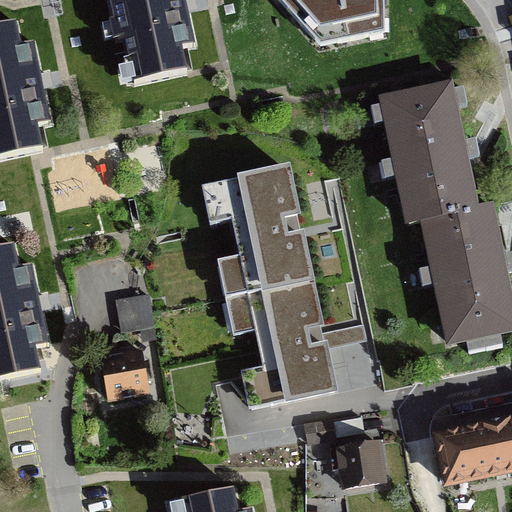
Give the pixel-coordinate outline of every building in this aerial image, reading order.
[(183,51),(195,48),(187,6),(185,0),(116,0),(117,0),(110,1),(114,21),(119,20),(123,38),(126,38),(132,67),(137,66),(140,83),(188,73),(183,51)] [(276,0),(319,48),(385,34),(384,0),(276,0)] [(38,129),(52,126),(43,84),(34,44),(22,47),(17,24),(0,27),(0,159),(43,151),(38,129)] [(466,163),(480,160),(478,151),(476,142),(463,145),(455,110),(468,107),(464,90),(452,93),(450,87),(380,102),(381,107),(371,110),(374,127),(387,125),(395,162),(380,165),(384,183),(401,179),(411,224),(422,222),(433,270),(417,274),(421,291),(437,288),(450,344),(465,341),(469,357),(504,350),(500,334),(511,331),(511,316),(503,276),(511,274),(511,256),(502,258),(491,206),(476,209),(466,163)] [(271,405),(335,391),(323,336),(301,232),(288,171),(224,184),(271,405)] [(36,351),(49,349),(32,267),(20,270),(15,247),(0,250),(0,382),(41,374),(36,351)] [(115,300),(117,311),(119,326),(121,335),(141,332),(143,343),(157,341),(150,295),(115,300)] [(143,351),(101,358),(108,405),(150,398),(143,351)] [(511,419),(482,426),(435,436),(446,486),(511,472),(511,419)] [(333,423),(333,421),(305,424),(307,447),(336,444),(335,440),(365,436),(363,420),(333,423)] [(388,485),(381,443),(329,451),(333,477),(339,476),(341,492),(388,485)] [(252,511),(252,510),(244,511),(239,511),(235,491),(180,502),(182,511),(252,511)]
